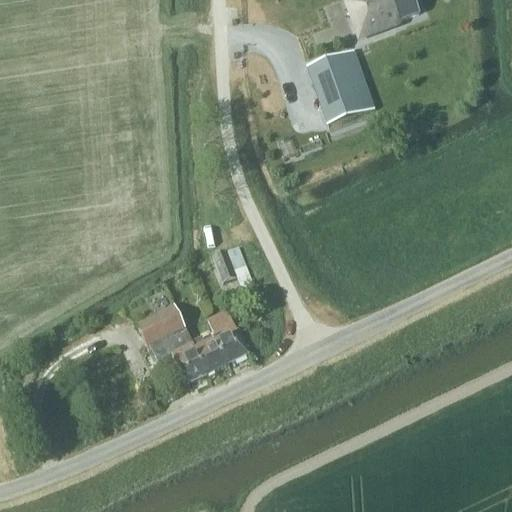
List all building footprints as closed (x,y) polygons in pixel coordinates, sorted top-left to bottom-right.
[(401,29),(398,24),(419,17),(412,0),(354,0),(343,4),(357,45),(401,29)] [(325,44),(344,38),(340,24),(321,30),(325,44)] [(374,115),(353,55),(306,70),(328,131),(374,115)] [(228,253),(211,261),(222,288),(238,280),(235,274),(246,269),(238,250),(228,255),(228,253)] [(191,347),(172,309),(160,284),(135,297),(147,321),(134,327),(147,354),(149,353),(155,365),(171,357),(187,389),(208,379),(192,346),(191,347)] [(248,359),(233,327),(232,328),(226,314),(207,324),(213,337),(212,337),(214,341),(228,369),(248,359)] [(208,379),(228,369),(214,341),(203,346),(201,342),(192,346),(208,379)]
